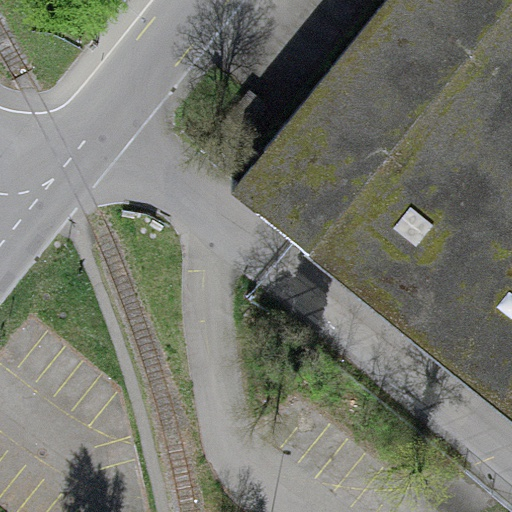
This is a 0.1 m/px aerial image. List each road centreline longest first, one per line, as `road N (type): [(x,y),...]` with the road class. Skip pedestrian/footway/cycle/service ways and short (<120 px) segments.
road 1 (unknown): [(108,114),(511,447)]
road 2 (unclassified): [(30,215),(204,0)]
